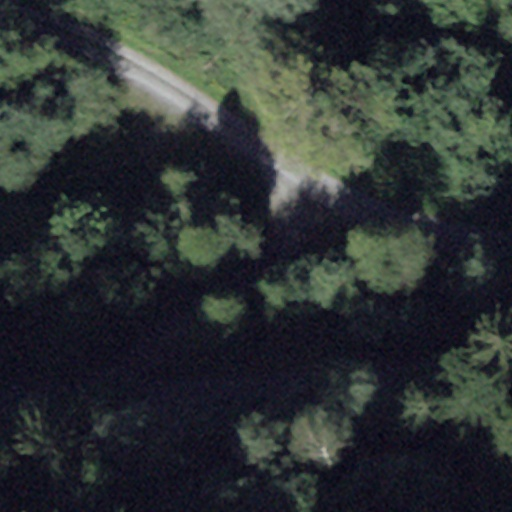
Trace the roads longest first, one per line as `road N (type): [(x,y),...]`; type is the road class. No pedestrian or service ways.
road 1 (track): [(0,14),(118,59),(327,197),(413,223),(511,237)]
road 2 (track): [(0,397),(434,366),(511,348)]
road 3 (track): [(70,398),(260,271),(327,197)]
